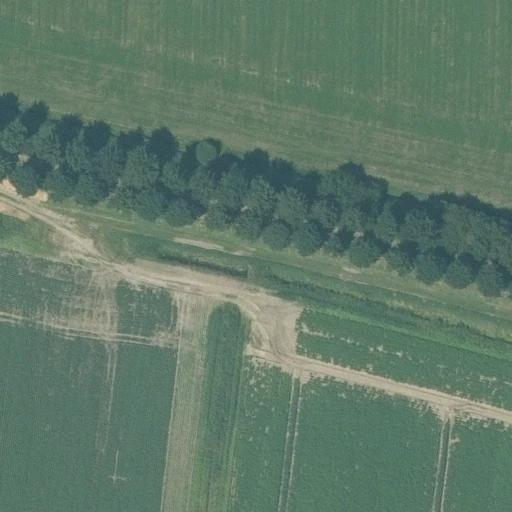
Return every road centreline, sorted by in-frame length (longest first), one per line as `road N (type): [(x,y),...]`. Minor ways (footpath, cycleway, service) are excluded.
road 1 (track): [(511,206),(0,93)]
road 2 (track): [(62,247),(64,222),(511,321)]
